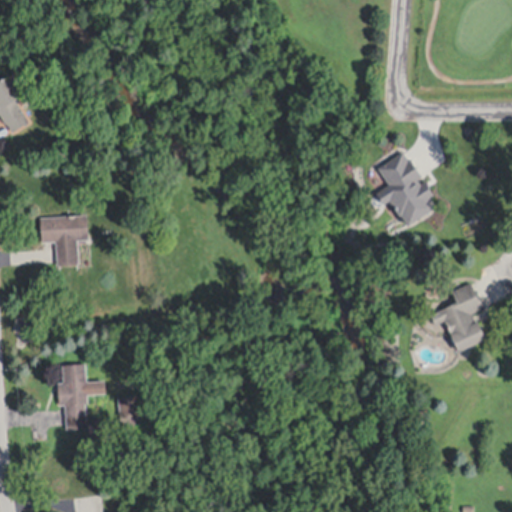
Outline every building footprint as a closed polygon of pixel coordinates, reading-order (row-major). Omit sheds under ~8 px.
[(6,115),(0,105),(0,67),(9,62),(22,82),(15,87),(30,112),(13,122),(8,114),(6,115)] [(91,141),(89,126),(105,125),(106,139),(91,141)] [(389,180),(378,164),(403,147),(409,156),(410,154),(422,172),(418,175),(421,180),(427,176),(429,181),(428,181),(434,191),(429,195),(431,194),(435,200),(434,202),(435,204),(408,221),(401,211),(400,212),(390,196),(385,199),(378,188),(389,180)] [(57,258),(56,234),(42,235),(41,210),(88,206),(90,231),(78,231),(79,256),(57,258)] [(452,288),(471,279),(475,287),(476,287),(484,305),(472,311),(475,318),(478,317),(486,335),(459,347),(446,318),(436,322),(431,311),(457,297),(452,288)] [(86,356),(88,420),(66,421),(66,397),(60,398),(59,376),(64,375),(63,357),(86,356)] [(121,418),(118,390),(141,388),(142,396),(138,396),(140,416),(121,418)]
